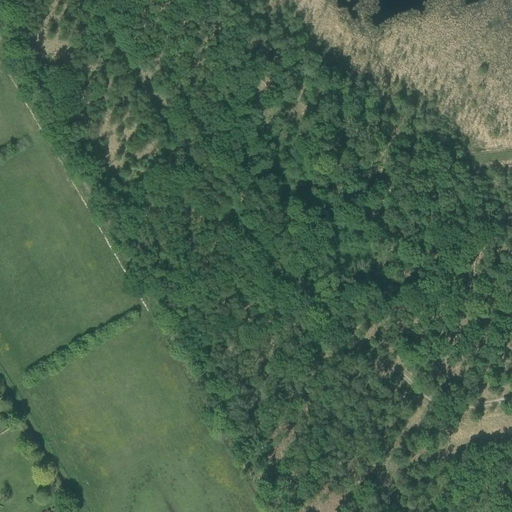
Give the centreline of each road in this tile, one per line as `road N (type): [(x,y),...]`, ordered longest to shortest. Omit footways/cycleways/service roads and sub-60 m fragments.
road 1 (track): [(511,397),(450,407),(431,402),(308,292),(195,176),(94,0)]
road 2 (track): [(239,219),(302,182),(387,176),(511,152)]
